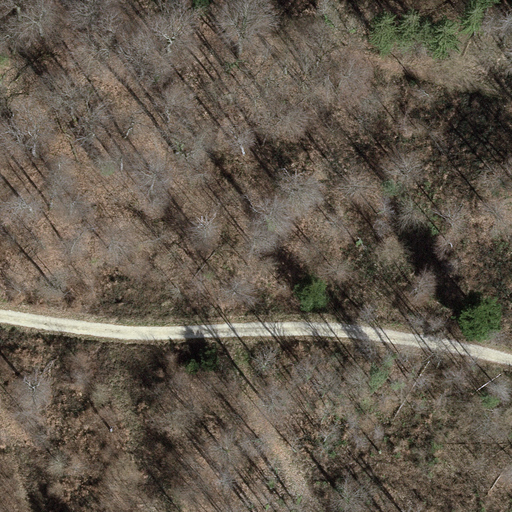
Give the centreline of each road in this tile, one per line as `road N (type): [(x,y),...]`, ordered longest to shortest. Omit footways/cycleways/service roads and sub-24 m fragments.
road 1 (track): [(0,313),(145,331),(253,321),(370,327),(511,360)]
road 2 (track): [(154,0),(511,75)]
